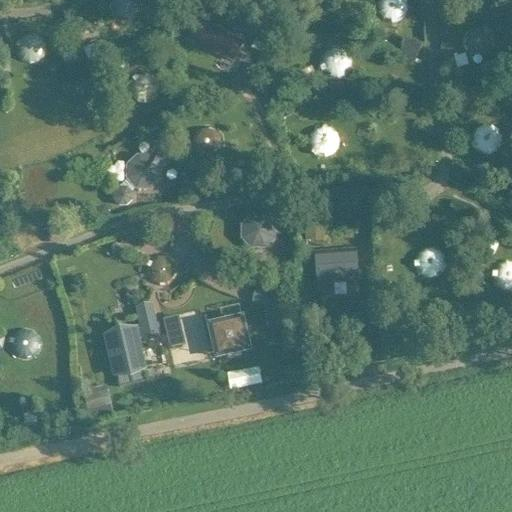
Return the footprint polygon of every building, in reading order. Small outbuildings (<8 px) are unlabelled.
[(113,0),(113,1),(112,4),(112,9),(113,12),(114,15),(115,17),(117,19),(120,20),(122,21),(125,22),(127,22),(130,22),(134,21),(137,19),(140,17),(142,13),(143,10),(144,6),(143,2),(142,0),(113,0)] [(397,23),(397,22),(400,21),(403,18),(405,15),(407,11),(407,7),(406,3),(405,0),(378,0),(378,1),(377,3),(376,6),(376,8),(377,11),(377,13),(378,16),(380,18),(382,20),(384,21),(387,22),(389,23),(392,23),(392,24),(397,23)] [(198,20),(188,39),(234,62),(243,43),(198,20)] [(466,52),(468,54),(467,55),(471,57),(472,57),(477,58),(481,58),(484,56),(488,54),(490,52),(492,48),(493,44),(493,40),(492,37),(490,33),(488,31),(484,28),(481,27),(477,27),(473,28),(469,30),(466,33),(464,36),(463,39),(463,44),(463,47),(466,52)] [(15,46),(16,47),(16,50),(16,52),(16,55),(17,57),(19,60),(20,61),(23,63),(25,64),(27,65),(30,66),(33,66),(36,65),(39,64),(42,61),(44,58),(46,55),(47,51),(46,47),(45,43),(43,40),(40,37),(36,36),(32,35),(28,35),(25,36),(21,38),(18,42),(17,42),(15,46)] [(406,38),(399,58),(415,63),(422,44),(406,38)] [(320,64),(321,67),(320,68),(322,72),(323,72),(325,74),(326,75),(329,77),(333,79),(336,79),(339,78),(344,76),(346,75),(349,72),(350,68),(351,64),(351,60),(350,57),(348,53),(345,51),(341,49),(337,48),(333,48),(330,49),(326,51),(323,54),(321,57),(320,61),(320,64)] [(312,66),(301,71),(306,82),(317,77),(312,66)] [(140,75),(137,76),(136,76),(132,79),(133,80),(131,83),(130,86),(130,88),(130,91),(131,94),(131,96),(133,98),(135,100),(137,102),(139,103),(142,104),(144,105),(147,105),(151,103),(155,101),(157,99),(159,95),(160,92),(161,88),(160,84),(158,80),(155,77),(152,75),(148,74),(144,74),(140,75)] [(407,92),(391,94),(393,109),(409,106),(407,92)] [(471,142),(472,145),(471,145),(473,150),(474,149),(479,153),(481,155),(484,155),(489,156),(492,155),(495,153),(498,150),(500,147),(502,144),(502,140),(501,136),(499,132),(497,129),(494,127),(490,126),(486,125),(482,126),(479,128),(476,130),(473,133),(472,136),(471,139),(471,142)] [(310,150),(312,152),(311,153),(315,156),(316,156),(318,156),(322,158),(324,158),(328,157),(331,156),(334,153),(337,150),(338,147),(339,143),(339,139),(337,135),(335,132),(332,130),(329,128),(325,127),(321,127),(317,129),(314,131),(311,134),(309,138),(309,141),(309,145),(310,150)] [(197,154),(199,156),(199,157),(203,159),(204,158),(209,158),(213,157),(214,156),(218,154),(220,151),(222,147),(222,144),(222,140),(221,136),(219,133),(216,130),(212,128),(208,128),(204,128),(201,129),(197,131),(195,134),(193,137),(192,141),(192,145),(192,148),(194,150),(197,154)] [(114,193),(114,201),(119,206),(127,206),(133,201),(133,193),(131,192),(135,189),(136,190),(151,191),(162,181),(162,167),(166,168),(171,163),(172,158),(162,148),(158,148),(153,153),(153,156),(138,156),(126,165),(126,180),(127,181),(114,193)] [(106,205),(94,210),(99,222),(110,217),(106,205)] [(88,223),(84,214),(75,217),(79,226),(88,223)] [(276,225),(265,216),(251,215),(240,226),(240,240),(251,250),(265,250),(276,240),(276,225)] [(325,225),(306,225),(306,239),(325,239),(325,225)] [(416,259),(415,262),(414,263),(415,268),(416,268),(417,271),(419,274),(421,275),(423,277),(425,278),(428,279),(433,279),(436,278),(440,275),(442,273),(444,270),(445,266),(445,262),(445,259),(443,255),(440,252),(437,250),(433,249),(429,249),(425,249),(422,251),(419,254),(418,255),(416,259)] [(356,250),(317,252),(319,281),(358,278),(356,250)] [(254,255),(248,260),(249,268),(254,273),(263,273),(268,267),(268,260),(261,254),(254,255)] [(147,266),(148,267),(147,270),(147,273),(148,275),(149,278),(150,280),(152,282),(154,284),(156,285),(158,286),(161,286),(164,286),(166,286),(169,285),(173,282),(175,280),(177,276),(178,272),(177,268),(176,264),(174,261),(171,259),(167,257),(164,256),(160,256),(156,257),(153,260),(150,262),(149,262),(147,266)] [(495,269),(494,272),(493,273),(493,278),(494,282),(495,284),(497,286),(499,288),(501,290),(503,291),(506,291),(509,292),(511,292),(511,291),(511,261),(508,261),(504,262),(501,263),(498,266),(495,269)] [(59,293),(72,292),(71,277),(58,278),(59,293)] [(134,330),(107,336),(116,376),(144,369),(137,340),(140,340),(143,339),(144,339),(158,336),(151,306),(138,309),(142,329),(140,329),(138,330),(135,331),(134,330)] [(242,317),(209,325),(217,358),(249,350),(242,317)] [(9,344),(10,344),(11,347),(12,350),(13,352),(14,354),(16,356),(18,358),(21,359),(23,359),(26,360),(28,359),(33,358),(37,355),(40,351),(41,347),(41,343),(40,339),(38,336),(36,333),(32,331),(29,329),(25,329),(21,330),(17,332),(14,334),(12,337),(11,339),(10,339),(9,344)]
